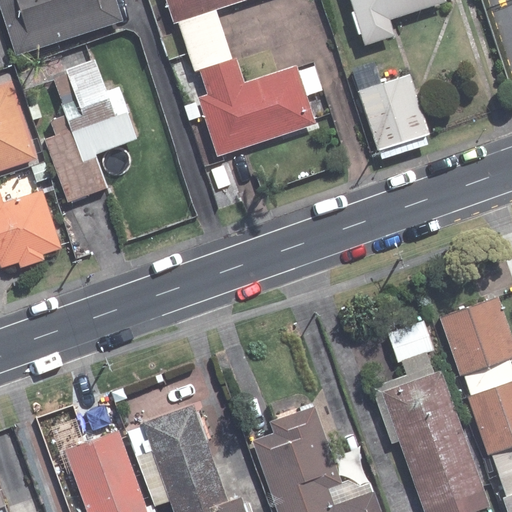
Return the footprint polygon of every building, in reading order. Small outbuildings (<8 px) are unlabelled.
[(0,0),(0,14),(14,54),(118,20),(111,0),(0,0)] [(160,0),(168,22),(175,19),(186,53),(222,42),(211,7),(234,0),(160,0)] [(440,0),(345,0),(359,44),(389,35),(384,18),(441,0),(440,0)] [(301,86),(315,81),(309,66),(296,70),(294,64),(240,81),(233,57),(227,59),(222,42),(186,53),(192,71),(197,69),(205,94),(195,97),(213,155),(313,124),(301,86)] [(47,121),(52,136),(41,139),(63,202),(102,188),(90,153),(133,138),(115,86),(101,90),(90,60),(63,70),(65,74),(52,79),(65,115),(47,121)] [(424,144),(420,134),(425,132),(405,74),(355,91),(378,159),(424,144)] [(0,168),(32,158),(7,80),(0,82),(0,168)] [(180,105),(186,121),(198,117),(192,101),(180,105)] [(26,107),(30,120),(39,117),(34,104),(26,107)] [(29,166),(36,181),(48,175),(41,160),(29,166)] [(38,253),(57,247),(39,190),(0,202),(0,265),(14,261),(15,267),(39,259),(38,253)] [(511,348),(493,296),(436,315),(457,375),(461,374),(468,394),(511,378),(505,358),(511,355),(511,348)] [(419,320),(384,333),(394,361),(429,349),(419,320)] [(438,371),(379,391),(420,508),(479,487),(438,371)] [(511,378),(468,394),(464,396),(485,453),(489,452),(497,474),(511,468),(511,378)] [(194,511),(224,502),(189,404),(139,422),(171,511),(194,511)] [(324,487),(338,482),(311,405),(265,421),(269,432),(247,440),(273,511),(376,511),(370,492),(331,506),(324,487)] [(113,430),(60,449),(83,511),(127,511),(141,507),(113,430)] [(504,496),(500,497),(504,511),(511,511),(511,468),(497,474),(504,496)] [(474,511),(473,509),(485,505),(479,487),(420,508),(421,511),(474,511)] [(224,502),(194,511),(241,511),(236,498),(224,502)]
